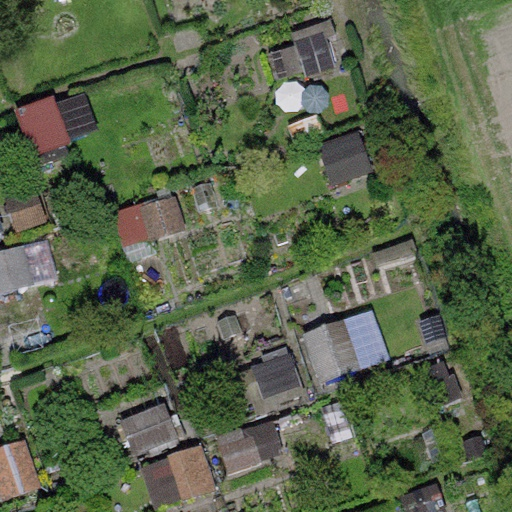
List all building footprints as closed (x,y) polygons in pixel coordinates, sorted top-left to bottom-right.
[(40,159),(79,144),(62,99),(23,114),(40,159)] [(184,195),(125,212),(134,246),(193,229),(184,195)] [(0,295),(39,291),(34,251),(0,255),(0,295)] [(382,313),(311,331),(325,382),(395,364),(382,313)] [(250,366),(266,414),(313,398),(298,351),(250,366)] [(132,413),(137,455),(195,447),(189,405),(132,413)] [(225,434),(234,473),(293,459),(284,421),(225,434)] [(0,504),(49,489),(34,441),(0,452),(0,504)] [(162,511),(170,511),(226,494),(209,445),(147,465),(162,511)]
